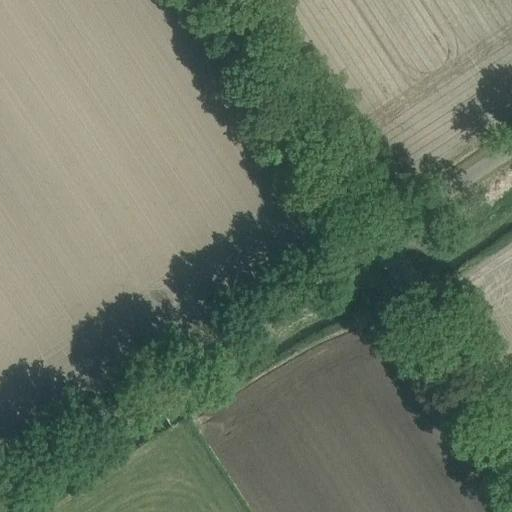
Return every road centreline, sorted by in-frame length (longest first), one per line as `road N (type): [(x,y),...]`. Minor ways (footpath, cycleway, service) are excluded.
road 1 (unclassified): [(0,493),(379,235)]
road 2 (tertiary): [(379,235),(223,0)]
road 3 (tertiary): [(511,436),(379,235)]
road 4 (unclassified): [(379,235),(511,148)]
